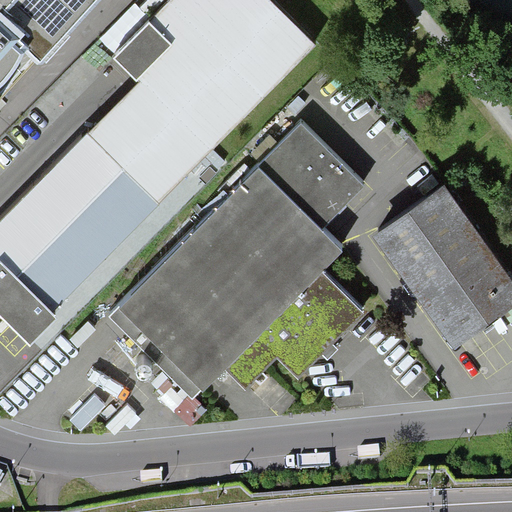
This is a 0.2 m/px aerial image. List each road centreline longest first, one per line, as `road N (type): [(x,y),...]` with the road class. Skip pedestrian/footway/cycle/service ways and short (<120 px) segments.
road 1 (residential): [(511,417),(119,457),(54,456),(0,443)]
road 2 (track): [(412,0),(511,125)]
